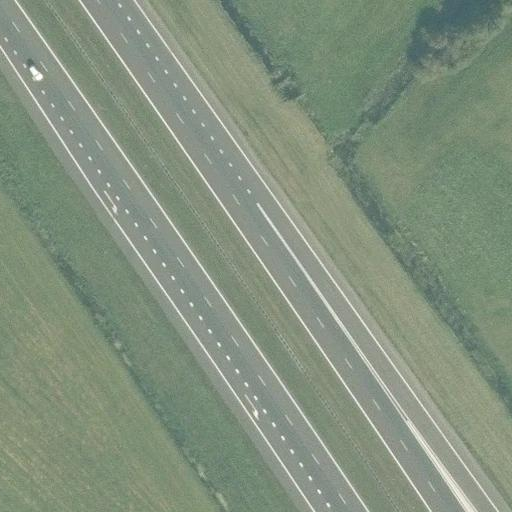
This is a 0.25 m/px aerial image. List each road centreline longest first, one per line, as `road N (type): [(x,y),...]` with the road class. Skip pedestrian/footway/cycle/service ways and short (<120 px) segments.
road 1 (motorway): [(0,10),(347,511)]
road 2 (motorway): [(482,511),(244,212)]
road 3 (motorway): [(443,511),(244,212)]
road 4 (motorway): [(244,212),(95,0)]
